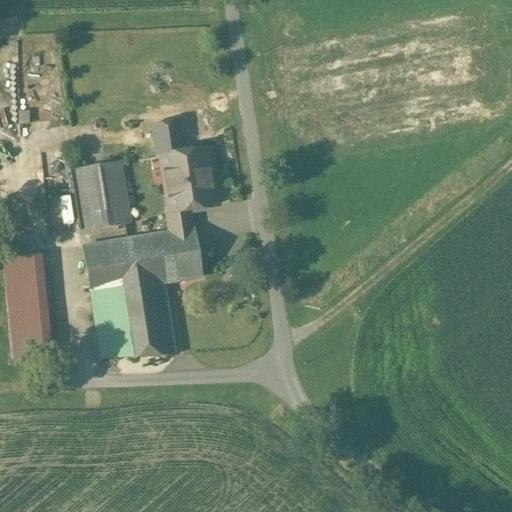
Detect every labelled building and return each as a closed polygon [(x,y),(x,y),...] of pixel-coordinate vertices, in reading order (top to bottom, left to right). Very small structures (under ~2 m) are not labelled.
[(66,149),(39,153),(51,234),(78,230),(66,149)] [(210,150),(160,157),(168,211),(165,212),(169,233),(192,229),(189,209),(214,205),(209,173),(214,172),(210,150)] [(118,163),(74,170),(84,230),(128,223),(118,163)] [(33,195),(6,198),(8,221),(23,363),(50,360),(33,195)] [(8,221),(0,221),(0,272),(10,365),(23,363),(8,221)] [(169,233),(83,246),(91,295),(162,284),(202,277),(194,229),(192,229),(169,233)] [(162,284),(91,295),(101,358),(174,355),(162,284)]
